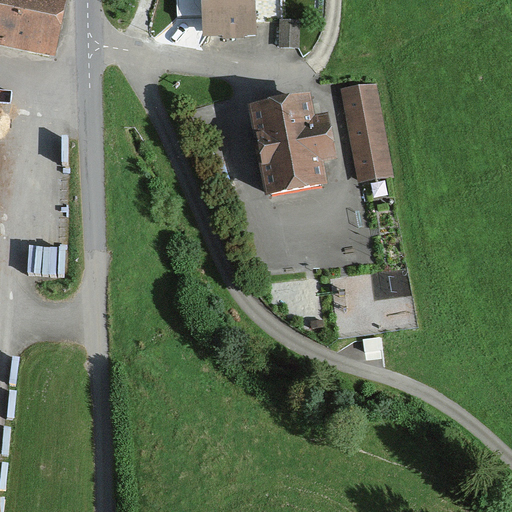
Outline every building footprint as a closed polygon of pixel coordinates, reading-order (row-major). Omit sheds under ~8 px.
[(0,0),(0,45),(58,55),(66,0),(0,0)] [(256,0),(202,0),(204,42),(258,41),(256,0)] [(303,27),(284,26),(282,48),(301,50),(303,27)] [(378,90),(347,96),(365,185),(396,179),(378,90)] [(308,104),(254,114),(270,199),(325,189),(320,166),(336,163),(329,124),(312,127),(308,104)]
